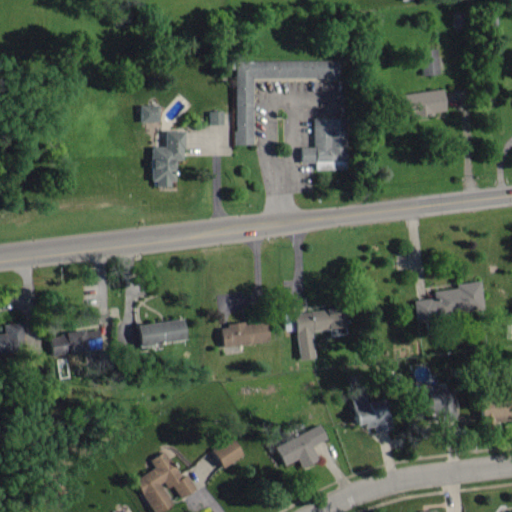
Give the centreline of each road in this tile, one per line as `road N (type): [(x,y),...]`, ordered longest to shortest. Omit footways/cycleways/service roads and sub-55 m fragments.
road 1 (primary): [(0,258),(511,192)]
road 2 (residential): [(311,511),(405,474),(511,460)]
